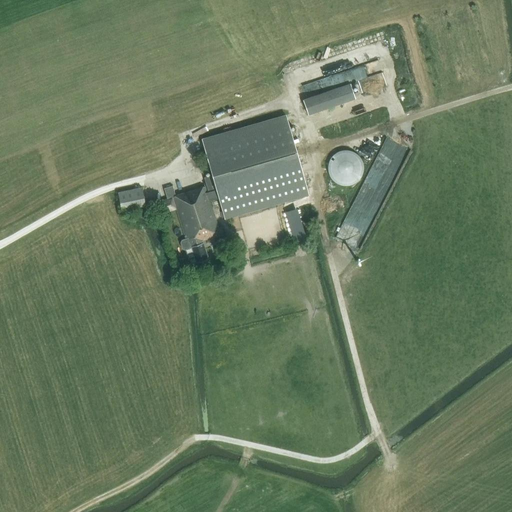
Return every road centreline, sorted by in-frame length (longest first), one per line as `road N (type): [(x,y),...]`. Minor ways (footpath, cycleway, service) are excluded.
road 1 (track): [(391,458),(366,400),(314,191),(314,150),(289,79)]
road 2 (track): [(511,87),(314,150)]
road 3 (track): [(377,432),(325,460),(195,438)]
road 4 (track): [(296,98),(182,136),(192,170)]
road 5 (track): [(75,511),(195,438)]
